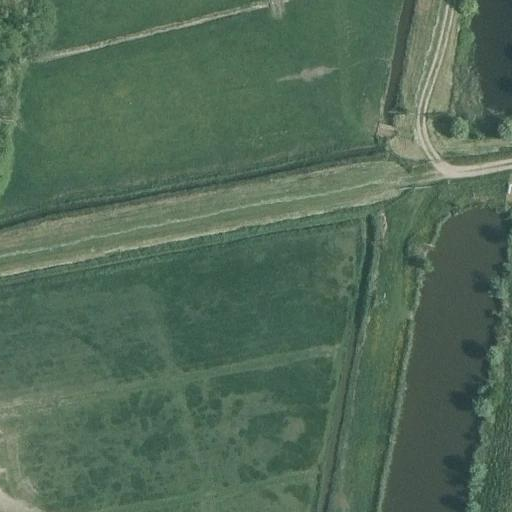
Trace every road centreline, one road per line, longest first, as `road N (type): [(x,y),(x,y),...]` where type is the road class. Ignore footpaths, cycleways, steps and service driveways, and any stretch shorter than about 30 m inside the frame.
road 1 (track): [(0,260),(447,172)]
road 2 (track): [(511,164),(447,172),(422,137),(421,110),(451,0)]
